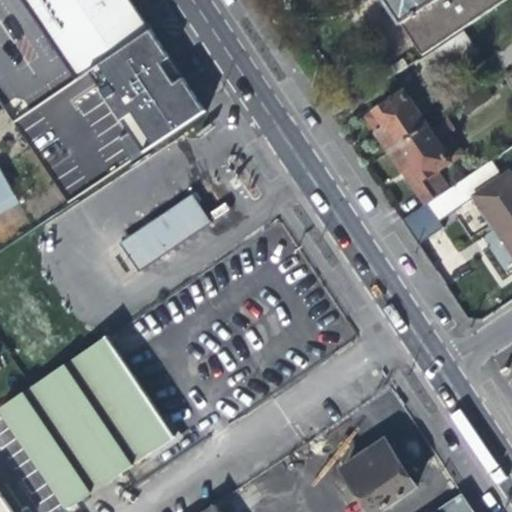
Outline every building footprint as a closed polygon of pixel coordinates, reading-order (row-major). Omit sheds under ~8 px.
[(76,80),(89,71),(151,29),(132,2),(130,0),(21,0),(52,45),(76,80)] [(422,57),(507,0),(383,0),(394,16),(422,57)] [(206,111),(151,29),(89,71),(129,132),(117,140),(131,161),(204,113),(206,111)] [(416,66),(430,87),(479,53),(465,32),(416,66)] [(447,116),(485,91),(477,80),(440,105),(447,116)] [(379,139),(390,155),(430,128),(418,109),(428,102),(416,84),(365,118),(379,139)] [(440,121),(430,128),(390,155),(399,169),(406,180),(417,173),(423,181),(462,154),(440,121)] [(498,235),(511,255),(511,175),(511,174),(474,199),(498,235)] [(117,280),(208,219),(190,193),(99,253),(117,280)] [(34,386),(4,406),(72,506),(77,503),(176,438),(148,397),(108,336),(34,386)] [(370,511),(380,511),(418,487),(405,467),(386,439),(342,468),(370,511)] [(0,511),(15,511),(0,488),(0,511)] [(475,511),(463,493),(433,511),(219,511),(215,505),(203,511),(475,511)]
